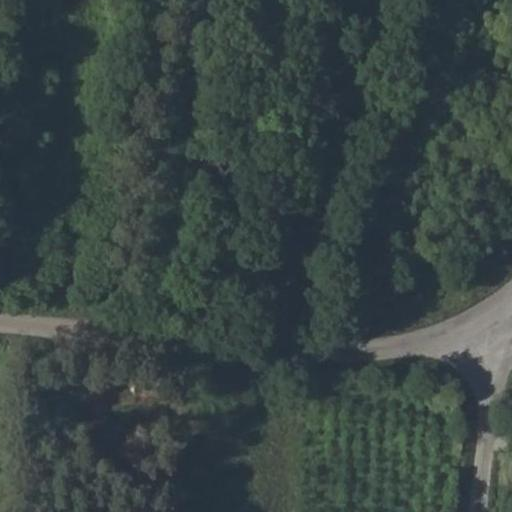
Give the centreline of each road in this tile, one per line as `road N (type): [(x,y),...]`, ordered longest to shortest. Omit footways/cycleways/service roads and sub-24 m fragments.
road 1 (unclassified): [(498,326),(438,348),(336,357),(0,322)]
road 2 (unclassified): [(498,326),(482,511)]
